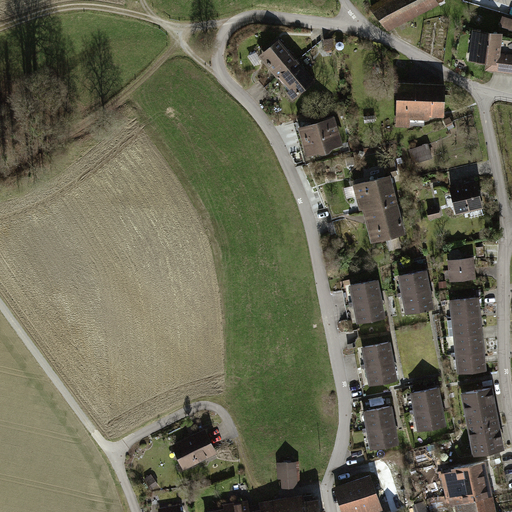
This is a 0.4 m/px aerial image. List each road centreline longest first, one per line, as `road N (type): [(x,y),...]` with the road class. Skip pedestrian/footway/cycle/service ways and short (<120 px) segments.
road 1 (residential): [(326,496),(344,431),(343,401),(303,205),(277,143),(247,102),(171,25),(257,15),(350,21)]
road 2 (residential): [(138,511),(113,452),(208,407),(225,414),(262,492),(326,496)]
road 3 (track): [(181,40),(93,117),(0,170)]
road 4 (residential): [(511,226),(504,341),(511,416)]
road 5 (track): [(113,452),(0,304)]
road 6 (track): [(150,17),(103,7),(51,10),(0,28)]
road 7 (residential): [(350,21),(482,95)]
road 8 (residential): [(482,95),(511,226)]
